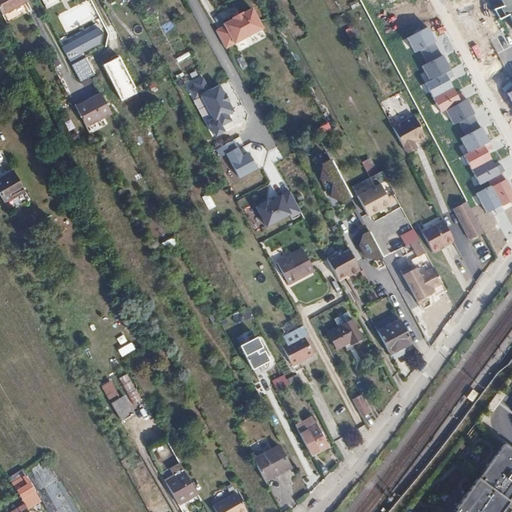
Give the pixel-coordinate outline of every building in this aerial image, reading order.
[(26,0),(0,0),(0,11),(2,15),(27,1),(26,0)] [(48,0),(41,0),(46,8),(52,5),(48,0)] [(486,0),(490,10),(498,7),(495,0),(486,0)] [(511,0),(499,0),(503,6),(494,10),(499,20),(509,15),(511,22),(511,0)] [(224,28),(216,33),(226,51),(264,30),(254,10),(244,16),(244,15),(232,20),(233,22),(223,27),(224,28)] [(59,41),(67,58),(103,43),(95,26),(59,41)] [(344,33),(352,39),(357,33),(350,26),(344,33)] [(414,53),(436,42),(428,27),(406,38),(414,53)] [(452,124),(474,114),(466,98),(460,102),(445,72),(451,69),(444,55),(421,66),(429,80),(424,83),(439,113),(445,110),(452,124)] [(136,90),(119,57),(103,65),(119,98),(136,90)] [(100,93),(75,107),(85,127),(110,113),(105,104),(100,93)] [(414,114),(393,126),(406,150),(416,144),(414,141),(425,135),(414,114)] [(500,175),(483,145),(490,142),(482,127),(460,139),(467,153),(463,155),(478,186),(500,175)] [(220,156),(225,154),(236,148),(233,142),(217,151),(220,156)] [(236,148),(225,154),(237,178),(256,169),(248,154),(241,157),(236,148)] [(370,156),(361,160),(369,175),(378,170),(370,156)] [(350,197),(330,159),(321,164),(319,176),(330,196),(341,202),(350,197)] [(445,166),(437,171),(446,186),(453,181),(445,166)] [(383,170),(350,184),(363,217),(371,213),(374,219),(399,208),(383,170)] [(0,195),(5,203),(25,191),(14,171),(7,175),(8,178),(0,182),(0,195)] [(511,200),(511,191),(506,179),(476,193),(486,213),(511,200)] [(256,207),(266,227),(289,215),(279,195),(256,207)] [(468,201),(455,208),(472,238),(485,231),(468,201)] [(442,244),(454,237),(444,219),(424,230),(436,251),(443,247),(442,244)] [(382,257),(367,227),(360,231),(362,236),(359,246),(365,257),(376,260),(382,257)] [(403,246),(417,239),(412,228),(398,235),(403,246)] [(301,248),(275,262),(287,285),(313,270),(301,248)] [(348,278),(360,271),(348,249),(343,253),(341,250),(327,258),(338,280),(346,275),(348,278)] [(434,266),(405,283),(416,301),(445,285),(434,266)] [(247,308),(240,312),(245,322),(253,318),(247,308)] [(399,320),(395,313),(383,320),(387,327),(399,320)] [(220,322),(216,315),(210,317),(215,325),(220,322)] [(351,320),(326,333),(335,349),(349,342),(350,344),(361,338),(351,320)] [(389,354),(411,342),(399,320),(387,327),(383,320),(374,325),(389,354)] [(313,354),(316,353),(306,335),(303,336),(313,354)] [(303,336),(282,347),(292,366),(313,356),(313,354),(303,336)] [(256,338),(239,348),(250,368),(260,362),(262,365),(268,361),(256,338)] [(128,374),(119,379),(134,405),(142,400),(128,374)] [(271,381),(276,391),(292,384),(288,374),(271,381)] [(100,384),(107,399),(117,394),(110,380),(100,384)] [(350,399),(359,417),(368,412),(358,395),(350,399)] [(113,404),(123,421),(134,415),(124,398),(113,404)] [(111,405),(121,423),(123,421),(113,404),(111,405)] [(145,415),(134,423),(141,432),(152,423),(145,415)] [(298,433),(310,455),(326,447),(314,424),(298,433)] [(500,511),(508,502),(507,501),(511,494),(511,450),(504,444),(482,474),(477,471),(469,481),(474,485),(459,506),(462,509),(458,511),(500,511)] [(261,453),(273,476),(289,467),(277,445),(261,453)] [(76,511),(45,460),(28,470),(53,511),(76,511)] [(179,505),(197,494),(185,473),(167,484),(179,505)] [(13,484),(17,490),(24,485),(21,479),(13,484)] [(24,485),(17,490),(16,491),(29,511),(32,510),(28,502),(32,500),(29,494),(34,491),(29,483),(24,485)] [(247,511),(237,494),(213,508),(215,511),(247,511)]
